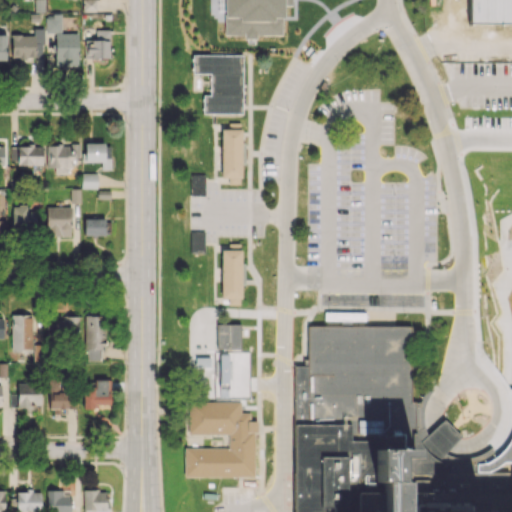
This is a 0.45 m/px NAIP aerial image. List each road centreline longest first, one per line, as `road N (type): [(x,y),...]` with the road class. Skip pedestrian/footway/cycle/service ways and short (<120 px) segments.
road 1 (primary): [(141,0),(141,449)]
road 2 (residential): [(141,276),(0,276)]
road 3 (residential): [(141,449),(0,449)]
road 4 (residential): [(141,101),(0,101)]
